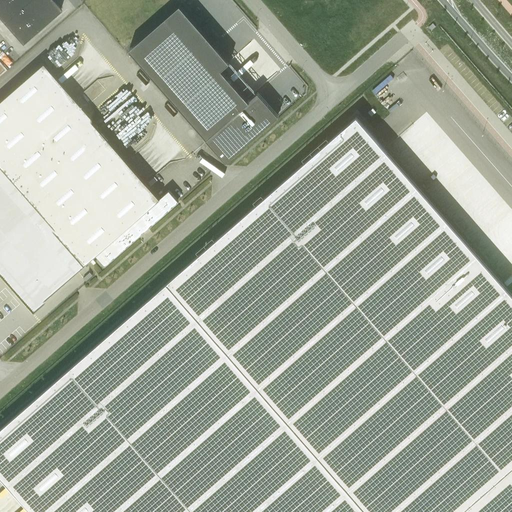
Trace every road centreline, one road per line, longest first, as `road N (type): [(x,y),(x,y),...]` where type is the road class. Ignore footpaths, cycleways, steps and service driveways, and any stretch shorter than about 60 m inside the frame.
road 1 (unclassified): [(0,393),(335,95)]
road 2 (unknown): [(66,74),(112,34),(186,119)]
road 3 (unclassified): [(254,0),(335,95)]
